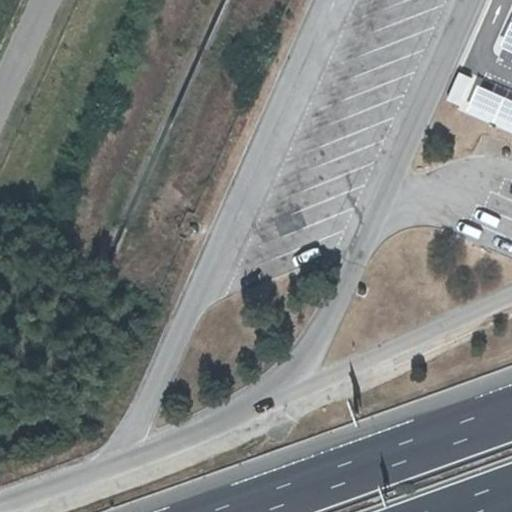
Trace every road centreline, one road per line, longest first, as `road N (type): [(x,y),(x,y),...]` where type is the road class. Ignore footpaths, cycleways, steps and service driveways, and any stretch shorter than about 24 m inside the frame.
road 1 (motorway): [(511,410),(235,511)]
road 2 (motorway): [(255,408),(0,507)]
